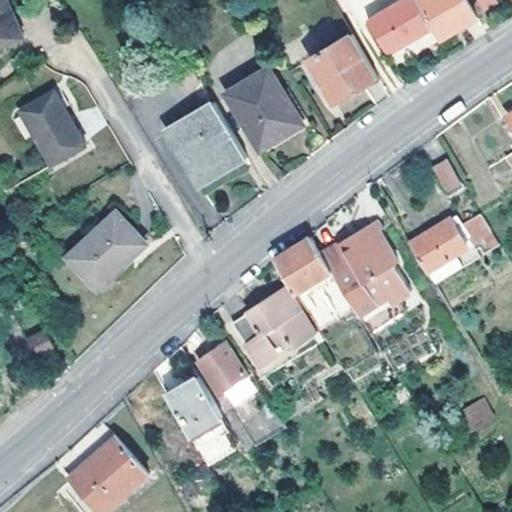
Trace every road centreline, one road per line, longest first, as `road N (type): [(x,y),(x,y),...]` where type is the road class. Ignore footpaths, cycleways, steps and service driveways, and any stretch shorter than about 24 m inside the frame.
road 1 (tertiary): [(0,473),(51,438),(269,221),(349,154),(511,43)]
road 2 (unknown): [(212,277),(70,11)]
